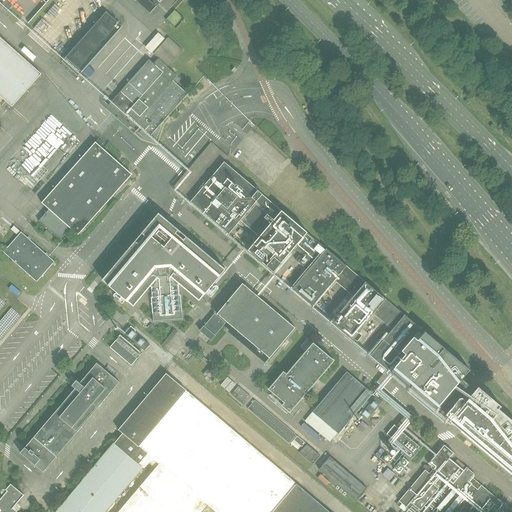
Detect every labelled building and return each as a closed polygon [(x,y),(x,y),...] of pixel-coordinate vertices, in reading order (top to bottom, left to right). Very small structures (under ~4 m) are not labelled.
[(1,0),(4,2),(0,5),(7,11),(12,6),(5,0),(1,0)] [(78,0),(75,3),(80,9),(89,0),(78,0)] [(135,0),(150,13),(157,6),(149,0),(135,0)] [(66,27),(71,30),(80,17),(70,10),(64,18),(69,22),(66,27)] [(166,20),(176,29),(184,19),(175,10),(166,20)] [(78,76),(122,27),(106,12),(62,62),(78,76)] [(55,17),(44,28),(53,37),(63,26),(55,17)] [(59,42),(68,32),(64,28),(55,38),(59,42)] [(41,74),(21,56),(0,37),(0,96),(12,106),(41,74)] [(160,126),(188,94),(172,80),(177,76),(168,68),(158,59),(154,64),(149,60),(108,105),(118,114),(121,111),(142,129),(139,133),(144,137),(155,141),(160,126)] [(132,175),(96,142),(42,203),(49,209),(39,221),(61,240),(71,228),(78,235),(132,175)] [(224,162),(191,202),(229,234),(241,220),(260,237),(248,250),(274,272),(294,248),(301,254),(295,260),(308,271),(293,288),(313,305),(335,280),(354,296),(332,322),(352,338),(373,314),(393,330),(372,354),(392,372),(410,350),(429,366),(410,388),(436,410),(470,370),(444,348),(424,332),(405,315),(386,299),(380,294),(366,282),(347,266),(327,249),(326,249),(321,245),(307,233),(308,232),(282,210),(281,211),(263,195),(263,194),(224,162)] [(197,246),(195,245),(192,242),(192,241),(191,242),(186,237),(184,240),(176,233),(164,220),(163,219),(162,219),(161,218),(160,218),(159,218),(158,219),(157,219),(156,219),(155,220),(143,234),(145,236),(138,244),(136,242),(136,241),(135,241),(135,242),(131,247),(130,247),(131,247),(126,252),(126,253),(122,258),(121,258),(117,263),(117,264),(112,269),(108,275),(107,274),(102,280),(133,306),(150,287),(151,288),(152,297),(151,297),(153,321),(182,319),(180,294),(179,295),(178,285),(180,284),(199,301),(225,270),(220,265),(219,265),(214,260),(213,260),(208,256),(208,255),(203,251),(202,251),(197,247),(197,246)] [(0,232),(7,237),(12,229),(0,221),(0,232)] [(21,232),(4,252),(37,282),(54,262),(21,232)] [(229,330),(230,331),(267,362),(295,328),(243,283),(230,299),(228,297),(214,313),(215,313),(200,331),(211,341),(226,323),(232,326),(229,330)] [(131,329),(125,335),(131,340),(144,351),(149,345),(136,334),(131,329)] [(120,335),(110,347),(131,366),(142,353),(120,335)] [(283,371),(268,389),(284,402),(281,405),(289,412),(290,412),(307,393),(335,360),(313,342),(287,374),(283,371)] [(97,363),(80,383),(78,381),(74,387),(76,388),(22,453),(44,472),(119,382),(97,363)] [(339,434),(339,433),(373,393),(347,372),(313,412),(339,434)] [(329,511),(297,484),(187,390),(166,373),(119,430),(123,433),(114,443),(55,511),(106,511),(144,468),(139,464),(148,454),(159,464),(118,511),(202,511),(208,505),(216,511),(329,511)] [(236,384),(228,377),(221,385),(229,393),(236,384)] [(239,386),(232,394),(244,405),(251,397),(239,386)] [(511,420),(510,419),(508,417),(504,414),(505,414),(503,413),(499,410),(499,409),(498,409),(500,407),(501,406),(497,403),(494,401),(490,398),(490,397),(489,396),(488,396),(485,393),(483,391),(483,392),(479,389),(479,388),(478,387),(464,404),(463,403),(464,403),(464,402),(464,401),(464,400),(464,399),(463,399),(462,398),(461,398),(460,398),(459,399),(454,406),(451,409),(446,415),(451,419),(451,418),(452,419),(450,421),(450,422),(451,421),(456,426),(458,428),(461,430),(462,431),(467,435),(468,436),(472,439),(472,440),(473,440),(478,444),(478,445),(478,444),(483,449),(484,449),(489,453),(489,454),(494,458),(495,458),(500,462),(500,463),(506,467),(505,467),(506,468),(506,467),(511,472),(511,420)] [(248,409),(289,443),(297,435),(255,400),(248,409)] [(394,425),(387,433),(391,437),(388,440),(393,443),(411,459),(422,447),(403,432),(394,425)] [(301,451),(299,453),(313,464),(318,459),(320,455),(307,444),(303,448),(301,451)] [(449,458),(453,453),(444,445),(429,464),(430,464),(396,505),(399,507),(401,504),(410,511),(458,511),(464,506),(470,511),(511,511),(481,485),(478,488),(475,486),(478,483),(475,480),(472,483),(468,480),(474,474),(466,467),(464,470),(449,458)] [(406,457),(396,470),(405,476),(415,464),(406,457)] [(24,490),(32,485),(23,468),(14,473),(24,490)] [(7,491),(5,489),(4,489),(3,488),(2,489),(1,489),(0,490),(0,491),(0,492),(0,493),(1,493),(3,495),(3,496),(1,498),(0,498),(0,511),(15,511),(13,510),(12,509),(24,495),(11,484),(6,490),(7,491)]
